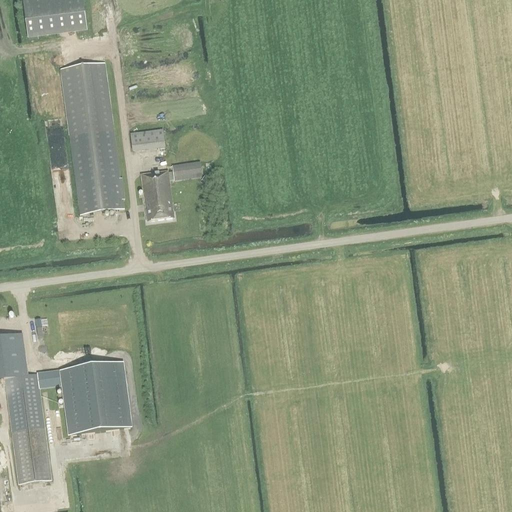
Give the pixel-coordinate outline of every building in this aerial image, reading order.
[(88,34),(84,0),(23,0),(28,41),(88,34)] [(125,211),(106,65),(60,71),(79,217),(125,211)] [(134,151),(144,150),(166,148),(164,132),(132,135),(134,151)] [(169,173),(144,176),(143,176),(148,223),(175,220),(170,182),(175,182),(203,179),(201,164),(173,167),(173,174),(169,175),(169,173)] [(0,382),(4,382),(18,487),(50,483),(44,430),(37,377),(27,378),(22,337),(0,339),(0,382)]
